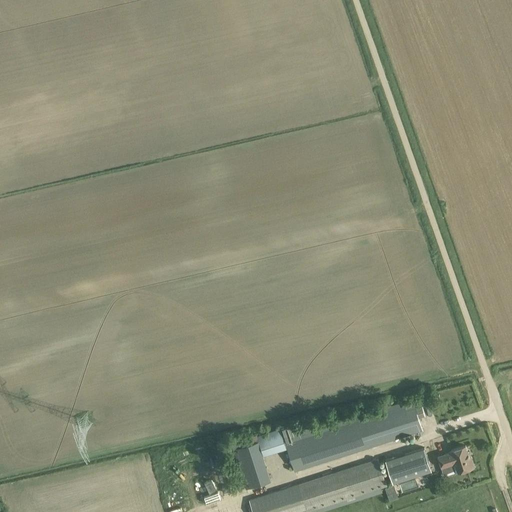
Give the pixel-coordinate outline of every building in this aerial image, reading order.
[(421,401),(414,403),(419,417),(425,415),(421,401)] [(423,430),(419,417),(414,403),(286,444),(287,448),(294,471),(423,430)] [(257,437),(258,441),(263,455),(287,448),(286,444),(281,429),(257,437)] [(258,441),(234,449),(246,489),(271,481),(263,455),(258,441)] [(430,469),(422,445),(384,457),(392,482),(430,469)] [(451,452),(438,456),(442,467),(455,463),(458,472),(474,467),(471,457),(469,457),(465,445),(451,450),(451,452)] [(323,511),(381,494),(383,493),(381,487),(387,486),(378,459),(298,484),(250,500),(253,511),(323,511)] [(209,480),(204,483),(210,494),(215,492),(209,480)] [(391,486),(384,489),(388,501),(395,499),(391,486)]
